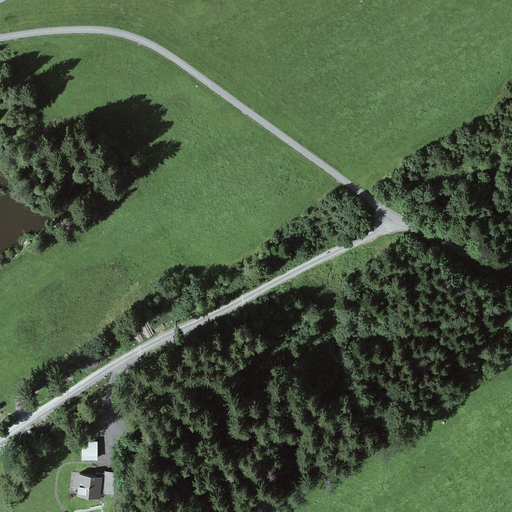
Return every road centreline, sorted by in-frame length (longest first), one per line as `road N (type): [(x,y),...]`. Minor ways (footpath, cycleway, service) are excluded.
road 1 (residential): [(0,38),(85,28),(157,46),(392,218),(511,261)]
road 2 (track): [(0,441),(110,369),(392,218)]
